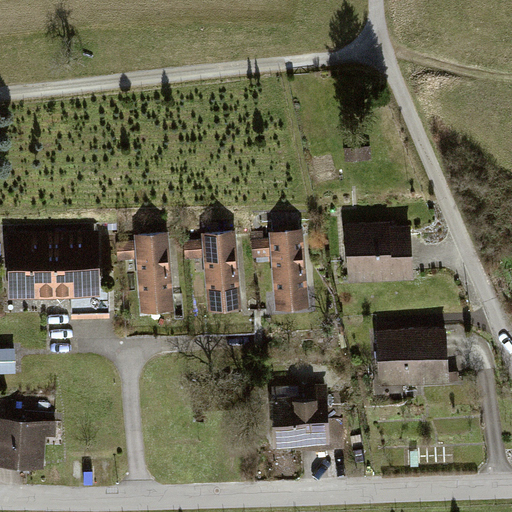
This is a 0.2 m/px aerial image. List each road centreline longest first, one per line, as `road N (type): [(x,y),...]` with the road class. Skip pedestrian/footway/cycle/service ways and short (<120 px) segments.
road 1 (residential): [(0,504),(511,490)]
road 2 (track): [(381,51),(0,94)]
road 3 (track): [(381,0),(381,51),(511,355)]
